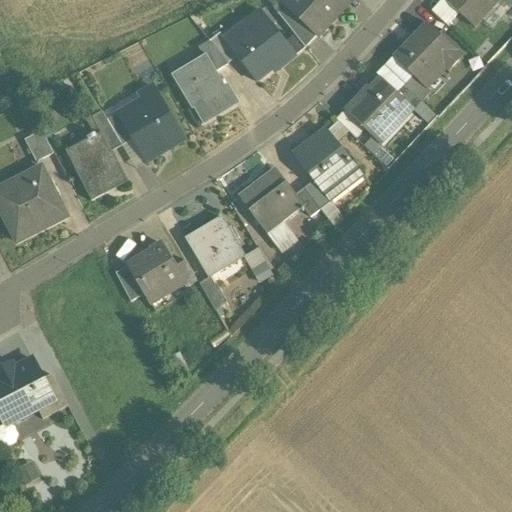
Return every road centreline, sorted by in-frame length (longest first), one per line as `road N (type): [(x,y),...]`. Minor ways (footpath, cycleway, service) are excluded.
road 1 (tertiary): [(96,511),(511,74)]
road 2 (residential): [(394,0),(228,156),(0,294)]
